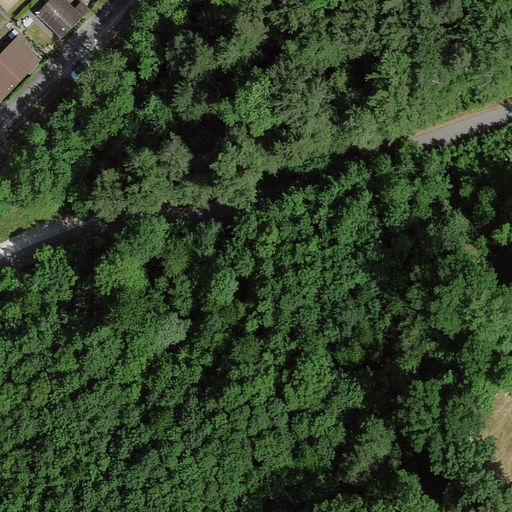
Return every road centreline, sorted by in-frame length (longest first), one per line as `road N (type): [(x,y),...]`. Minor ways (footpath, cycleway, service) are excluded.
road 1 (unclassified): [(0,261),(46,237),(246,201),(511,112)]
road 2 (residential): [(0,125),(123,0)]
